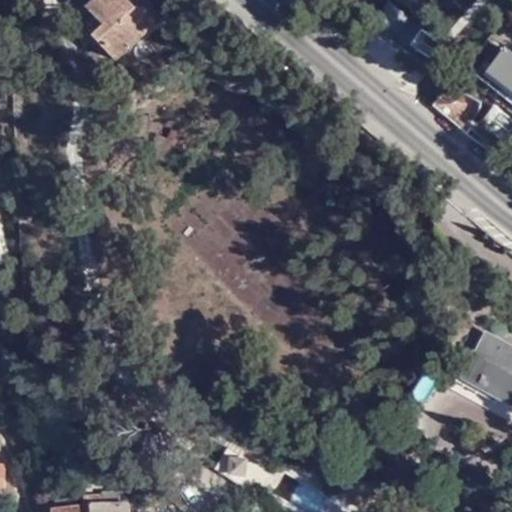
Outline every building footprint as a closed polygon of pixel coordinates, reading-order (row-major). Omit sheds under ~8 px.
[(113,60),(142,33),(145,36),(159,24),(138,2),(132,7),(125,0),(92,0),(85,6),(93,14),(85,21),(95,31),(90,35),(113,60)] [(392,0),(375,23),(397,39),(414,15),(392,0)] [(422,27),(409,43),(434,62),(448,46),(422,27)] [(511,53),(506,49),(485,73),(500,85),(495,92),(511,106),(511,53)] [(445,119),(457,129),(476,110),(463,100),(445,119)] [(455,378),(511,409),(511,348),(481,332),(455,378)] [(111,496),(83,495),(83,500),(78,501),(78,506),(51,509),(50,511),(126,511),(126,502),(112,502),(111,496)]
